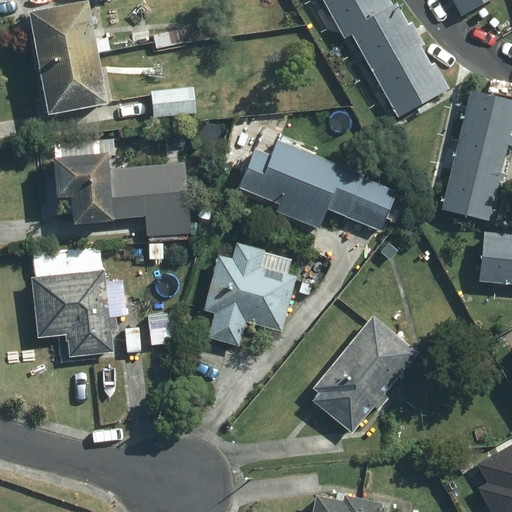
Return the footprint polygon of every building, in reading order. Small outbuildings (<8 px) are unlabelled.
[(347,31),(395,115),(444,87),(430,63),(427,65),(415,44),(418,42),(407,23),(404,25),(392,3),(388,5),(385,0),(319,0),(340,36),(347,31)] [(480,0),(450,0),(457,13),(480,0)] [(39,63),(88,54),(78,1),(21,12),(31,65),(39,63)] [(127,20),(106,23),(108,43),(130,40),(127,20)] [(39,63),(31,65),(40,112),(98,101),(88,54),(39,63)] [(191,88),(148,92),(150,115),(193,111),(191,88)] [(511,101),(466,91),(438,208),(489,220),(491,211),(488,210),(495,180),(498,181),(500,173),(496,173),(504,142),(508,143),(509,135),(505,134),(511,105),(511,101)] [(379,229),(394,192),(274,142),(268,157),(251,150),(237,186),(277,203),(275,210),(317,227),(325,207),(379,229)] [(102,153),(49,157),(52,197),(67,196),(69,222),(107,218),(102,153)] [(144,210),(146,234),(184,232),(183,207),(144,210)] [(511,236),(480,233),(476,279),(511,282),(511,236)] [(395,249),(385,240),(376,251),(386,259),(395,249)] [(215,256),(201,309),(212,312),(206,336),(234,344),(241,319),(277,329),(291,277),(282,274),(287,259),(232,245),(228,260),(215,256)] [(99,270),(27,278),(33,336),(62,332),(65,355),(109,351),(106,329),(112,329),(111,316),(104,317),(99,270)] [(310,284),(299,281),(296,292),(307,295),(310,284)] [(368,317),(310,388),(315,393),(309,400),(347,431),(370,404),(375,408),(383,398),(378,394),(411,353),(368,317)] [(161,328),(147,330),(149,343),(163,342),(161,328)] [(338,459),(338,436),(311,436),(311,459),(338,459)] [(511,511),(511,443),(475,464),(485,483),(476,488),(490,511),(511,511)] [(375,511),(377,504),(339,496),(338,503),(312,497),(308,511),(375,511)]
